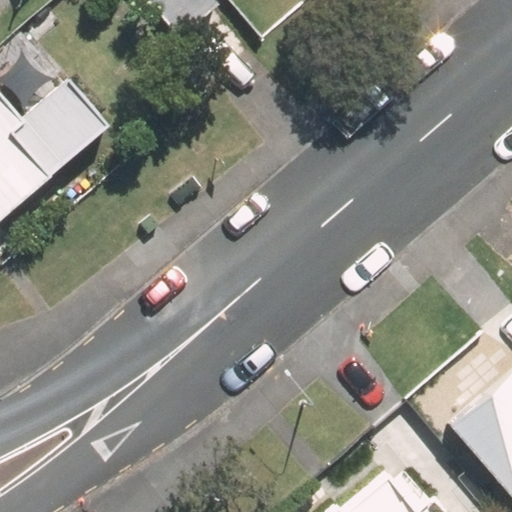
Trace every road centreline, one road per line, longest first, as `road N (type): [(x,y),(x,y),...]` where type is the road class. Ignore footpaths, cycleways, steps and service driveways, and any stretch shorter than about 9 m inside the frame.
road 1 (tertiary): [(511,57),(203,322)]
road 2 (tertiary): [(203,322),(94,441),(0,492)]
road 3 (tertiary): [(0,426),(203,322)]
